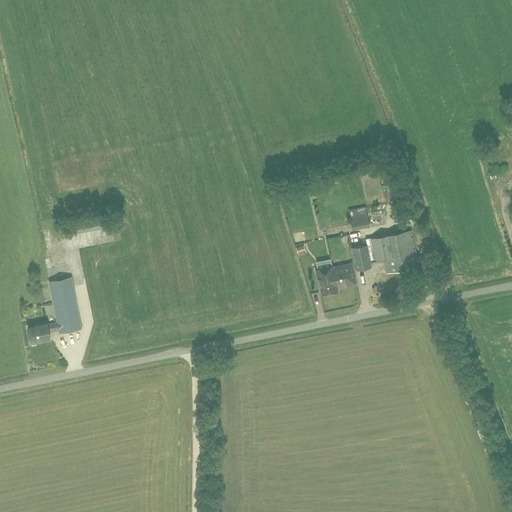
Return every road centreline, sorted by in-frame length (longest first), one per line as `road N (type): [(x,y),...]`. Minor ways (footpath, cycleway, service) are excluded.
road 1 (unclassified): [(511,286),(0,389)]
road 2 (track): [(511,497),(433,302)]
road 3 (track): [(194,511),(193,350)]
